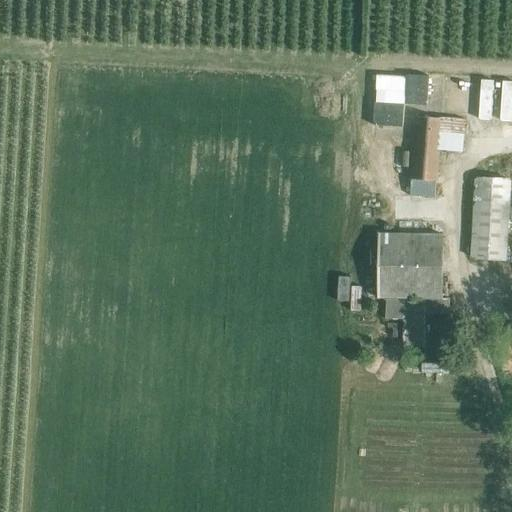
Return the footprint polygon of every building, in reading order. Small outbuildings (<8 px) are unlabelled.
[(389,64),(390,103),(403,102),(403,64),(389,64)] [(466,86),(467,69),(441,67),(440,85),(466,86)] [(415,91),(409,104),(420,109),(426,96),(415,91)] [(410,180),(436,182),(440,118),(414,116),(410,180)] [(469,257),(505,259),(510,178),(474,176),(469,257)] [(375,205),(375,217),(403,217),(402,205),(375,205)] [(448,314),(448,299),(441,299),(442,235),(378,234),(377,298),(424,299),(424,302),(385,301),(385,319),(403,320),(403,347),(424,348),(424,314),(448,314)] [(357,288),(366,289),(368,266),(358,265),(357,288)]
